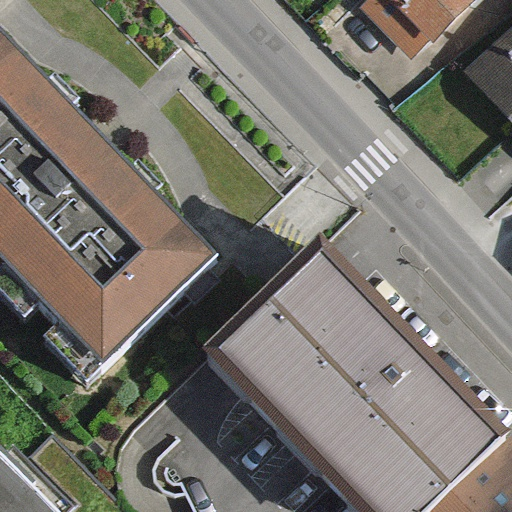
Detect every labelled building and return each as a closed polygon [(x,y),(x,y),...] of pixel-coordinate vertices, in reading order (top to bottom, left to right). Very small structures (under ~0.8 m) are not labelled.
[(391,0),(379,13),(397,32),(412,16),(438,43),(474,8),(469,2),(471,0),(391,0)] [(0,38),(0,53),(74,130),(54,148),(68,163),(95,137),(0,38)] [(511,48),(476,80),(511,120),(511,48)] [(74,130),(0,53),(0,268),(104,376),(211,271),(121,178),(101,197),(88,183),(76,171),(68,163),(54,148),(74,130)] [(219,264),(115,157),(88,183),(101,197),(121,178),(211,271),(219,264)] [(446,511),(507,454),(487,434),(490,430),(464,403),(459,408),(427,374),(430,370),(409,347),(404,351),(364,309),(368,306),(337,273),(318,253),(208,356),(228,378),(349,505),(354,500),(365,511),(446,511)] [(104,376),(0,268),(0,297),(90,390),(104,376)] [(32,511),(25,505),(38,492),(0,454),(0,511),(32,511)] [(446,511),(511,511),(511,459),(507,454),(446,511)] [(349,505),(355,511),(365,511),(354,500),(349,505)]
